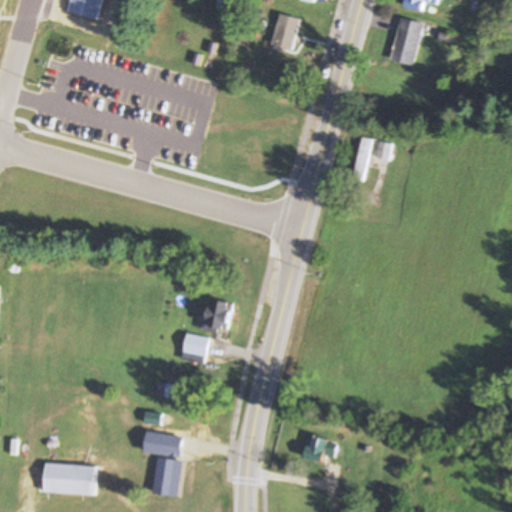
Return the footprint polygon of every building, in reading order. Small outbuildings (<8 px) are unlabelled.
[(104,0),(71,0),(69,13),(101,20),(104,0)] [(438,0),(407,0),(406,7),(435,14),(438,0)] [(306,40),(309,22),(285,18),(282,36),(306,40)] [(394,54),(417,58),(423,22),(400,18),(394,54)] [(376,139),(364,137),(357,165),(369,168),(376,139)] [(393,144),(382,141),(378,158),(389,160),(393,144)] [(230,332),(230,301),(210,301),(210,332),(230,332)] [(184,352),(207,357),(211,338),(188,333),(184,352)] [(156,394),(174,399),(178,387),(160,382),(156,394)] [(91,458),(92,411),(81,411),(81,458),(91,458)] [(325,459),(336,460),(338,440),(309,436),(306,461),(324,464),(325,459)] [(94,495),(96,466),(45,464),(44,493),(94,495)]
